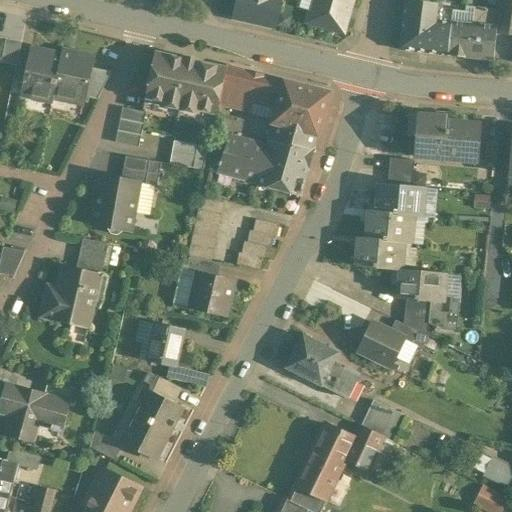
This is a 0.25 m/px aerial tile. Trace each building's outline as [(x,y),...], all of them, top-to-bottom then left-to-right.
[(282,0),(239,0),(235,18),(276,27),(282,0)] [(303,0),(299,13),(310,16),(314,0),(303,0)] [(314,0),(310,16),(309,22),(343,32),(352,0),(314,0)] [(511,0),(499,0),(498,11),(496,27),(497,27),(494,61),(511,62),(511,0)] [(442,7),(406,3),(400,50),(448,56),(452,22),(440,20),(441,9),(442,7)] [(452,22),(473,24),(475,8),(467,8),(466,13),(453,12),(452,22)] [(498,11),(475,8),(473,24),(496,27),(498,11)] [(453,10),(441,9),(440,20),(452,22),(453,12),(453,10)] [(473,24),(452,22),(448,56),(494,61),(497,27),(496,27),(473,24)] [(62,56),(33,50),(32,55),(26,83),(24,94),(53,100),(63,52),(62,56)] [(32,55),(20,52),(14,80),(26,83),(32,55)] [(93,58),(63,52),(53,100),(54,100),(55,96),(84,102),(85,97),(92,67),(93,58)] [(185,59),(157,52),(144,110),(146,111),(146,110),(148,100),(164,103),(163,106),(180,110),(179,115),(177,122),(179,122),(181,115),(182,110),(198,114),(199,111),(214,115),(212,124),(212,125),(214,126),(219,105),(218,105),(223,84),(226,68),(198,61),(199,60),(196,59),(195,62),(188,61),(188,57),(186,57),(185,59)] [(277,107),(284,81),(227,66),(226,68),(223,84),(250,90),(255,92),(253,100),(277,107)] [(112,72),(92,67),(85,97),(98,100),(112,72)] [(284,81),(277,107),(323,119),(331,93),(284,81)] [(223,84),(218,105),(219,105),(221,105),(222,101),(246,107),(248,98),(250,90),(223,84)] [(164,103),(148,100),(146,110),(162,113),(164,112),(179,115),(180,110),(163,106),(164,103)] [(323,119),(277,107),(272,125),(274,125),(269,140),(292,146),(314,152),(323,119)] [(146,113),(123,108),(116,143),(139,147),(146,113)] [(214,115),(199,111),(198,114),(182,110),(181,115),(195,119),(197,121),(212,124),(214,115)] [(482,125),(450,122),(450,118),(418,115),(414,156),(479,162),(482,125)] [(257,184),(268,145),(230,135),(222,164),(218,174),(257,184)] [(268,145),(257,184),(280,191),(292,146),(269,140),(268,145)] [(208,147),(175,141),(170,164),(204,170),(208,147)] [(498,142),(487,141),(485,164),(496,165),(498,142)] [(292,146),(280,191),(301,197),(314,152),(292,146)] [(162,163),(126,157),(122,180),(139,183),(158,186),(162,163)] [(415,160),(390,158),(389,171),(413,174),(415,160)] [(413,174),(389,171),(388,184),(412,186),(413,174)] [(122,180),(100,176),(94,206),(97,206),(93,224),(109,226),(108,229),(112,234),(118,235),(123,231),(123,229),(131,230),(139,183),(122,180)] [(388,184),(380,183),(377,211),(370,210),(370,211),(422,216),(423,215),(418,215),(421,189),(425,189),(425,188),(412,186),(388,184)] [(423,215),(422,216),(429,217),(438,218),(441,189),(425,188),(425,189),(421,189),(418,215),(423,215)] [(224,203),(201,198),(188,256),(212,262),(224,203)] [(486,198),(473,198),(473,207),(485,207),(486,198)] [(18,205),(2,201),(0,211),(16,215),(18,205)] [(422,216),(370,211),(367,238),(367,239),(400,242),(411,243),(411,242),(407,242),(410,216),(422,217),(422,216)] [(427,245),(429,217),(422,216),(422,217),(410,216),(407,242),(411,242),(411,243),(427,245)] [(279,225),(256,220),(254,231),(274,236),(277,236),(279,225)] [(254,231),(251,231),(248,242),(268,247),(271,247),(274,236),(254,231)] [(400,242),(367,239),(367,238),(360,237),(357,267),(397,271),(400,242)] [(109,244),(85,239),(78,268),(101,274),(109,244)] [(248,242),(245,242),(242,253),(262,258),(265,258),(268,247),(248,242)] [(411,243),(400,242),(397,271),(401,271),(402,269),(414,271),(415,261),(416,249),(410,249),(411,243)] [(123,246),(115,245),(112,263),(120,264),(123,246)] [(25,253),(3,248),(0,264),(0,274),(14,278),(25,253)] [(242,253),(239,253),(237,264),(260,269),(261,264),(262,258),(242,253)] [(212,262),(189,258),(186,272),(198,274),(198,273),(218,278),(221,263),(212,262)] [(426,262),(415,261),(414,271),(425,272),(426,262)] [(78,268),(66,265),(58,299),(47,296),(43,316),(52,318),(52,319),(91,328),(91,326),(89,326),(101,276),(103,276),(103,274),(101,274),(78,268)] [(443,302),(439,301),(441,275),(446,275),(446,274),(425,272),(414,271),(402,269),(401,271),(399,299),(407,300),(431,302),(429,315),(429,324),(441,330),(457,331),(460,303),(443,303),(443,302)] [(179,305),(196,309),(199,297),(193,296),(198,274),(186,272),(179,305)] [(218,278),(198,273),(198,274),(193,296),(199,297),(196,309),(227,316),(235,281),(218,278)] [(431,302),(407,300),(406,312),(429,315),(431,302)] [(429,315),(406,312),(404,324),(427,336),(427,335),(429,324),(429,315)] [(427,336),(404,324),(396,320),(391,332),(404,338),(404,339),(423,348),(429,336),(427,335),(427,336)] [(391,332),(374,323),(360,352),(390,367),(404,339),(404,338),(391,332)] [(183,330),(158,324),(149,359),(175,365),(183,330)] [(320,344),(304,336),(287,369),(344,397),(354,377),(343,371),(332,366),(335,361),(339,353),(331,349),(320,344)] [(345,366),(335,361),(332,366),(343,371),(345,366)] [(112,365),(110,376),(124,379),(126,368),(112,365)] [(361,374),(345,366),(343,371),(354,377),(344,397),(348,400),(361,374)] [(154,376),(151,375),(145,387),(149,389),(154,391),(160,379),(154,376)] [(184,390),(161,378),(160,379),(154,391),(177,403),(184,390)] [(80,390),(49,381),(45,395),(44,398),(67,404),(75,407),(80,390)] [(25,391),(24,393),(19,392),(20,389),(12,387),(5,411),(14,413),(10,430),(33,436),(36,425),(60,431),(67,404),(44,398),(45,395),(35,393),(34,391),(32,390),(30,389),(27,390),(25,391)] [(154,391),(149,389),(123,440),(157,457),(183,407),(177,403),(154,391)] [(396,412),(375,402),(363,427),(384,437),(396,412)] [(404,416),(396,412),(384,437),(392,441),(404,416)] [(327,424),(296,485),(326,499),(347,459),(367,469),(375,453),(354,442),(351,440),(352,437),(327,424)] [(363,427),(362,426),(354,442),(375,453),(384,437),(363,427)] [(122,446),(95,432),(90,448),(115,461),(122,446)] [(41,458),(10,450),(7,461),(19,465),(19,466),(38,471),(41,458)] [(7,461),(0,459),(0,494),(10,498),(16,475),(19,466),(19,465),(7,461)] [(485,474),(492,477),(499,462),(492,459),(485,474)] [(511,468),(499,462),(492,477),(511,487),(511,468)] [(129,511),(141,488),(102,468),(89,493),(92,495),(85,509),(89,511),(88,511),(126,511),(129,511)] [(296,485),(289,500),(308,510),(312,511),(319,511),(326,499),(296,485)] [(56,491),(40,486),(35,504),(51,509),(56,491)] [(500,511),(506,499),(482,488),(474,504),(491,511),(500,511)] [(0,494),(0,511),(6,511),(10,498),(0,494)] [(307,511),(308,510),(289,500),(283,498),(276,511),(307,511)]
